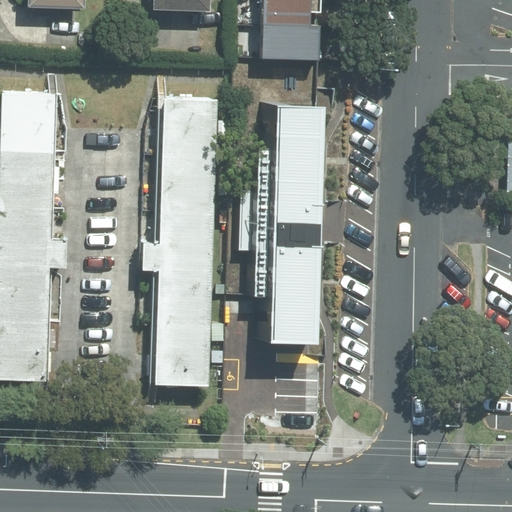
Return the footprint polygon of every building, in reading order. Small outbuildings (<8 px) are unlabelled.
[(18,0),(18,6),(76,8),(76,0),(18,0)] [(145,0),(145,8),(199,10),(199,0),(145,0)] [(297,0),(249,0),(249,26),(296,27),(297,0)] [(39,96),(0,95),(0,381),(29,383),(33,271),(49,272),(50,244),(34,244),(39,96)] [(201,102),(148,100),(143,247),(126,247),(125,274),(142,274),(138,388),(192,390),(201,102)] [(326,107),(277,106),(269,342),(318,344),(326,107)] [(511,110),(503,110),(500,193),(511,192),(511,110)]
